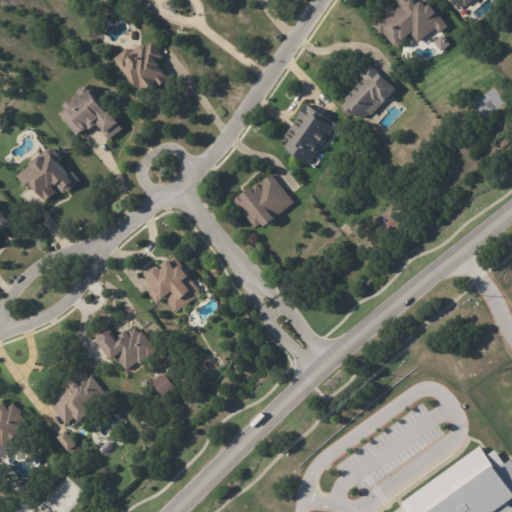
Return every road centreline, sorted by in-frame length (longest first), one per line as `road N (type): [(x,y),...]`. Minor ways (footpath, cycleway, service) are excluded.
road 1 (tertiary): [(176,511),(331,363),(471,248)]
road 2 (residential): [(324,0),(223,148),(104,248)]
road 3 (residential): [(233,260),(274,329),(317,377)]
road 4 (residential): [(331,363),(273,291),(233,260)]
road 5 (residential): [(0,329),(54,313),(94,272),(104,248)]
road 6 (residential): [(104,248),(43,265),(10,295),(0,322)]
